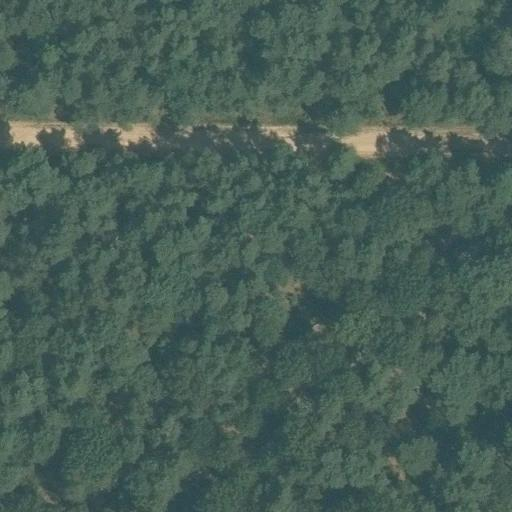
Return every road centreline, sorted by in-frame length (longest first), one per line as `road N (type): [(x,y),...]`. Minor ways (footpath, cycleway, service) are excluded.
road 1 (track): [(0,136),(511,144)]
road 2 (unclassified): [(204,511),(511,221)]
